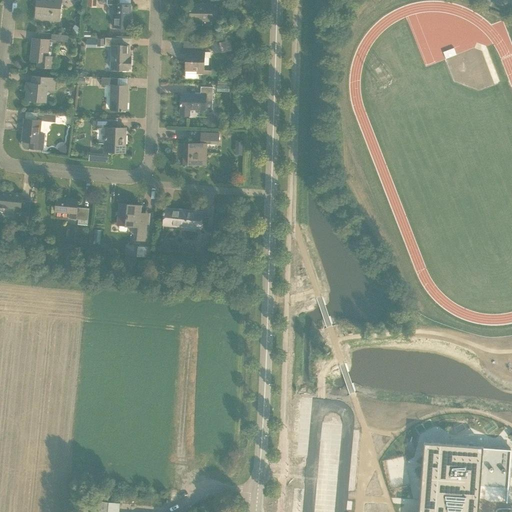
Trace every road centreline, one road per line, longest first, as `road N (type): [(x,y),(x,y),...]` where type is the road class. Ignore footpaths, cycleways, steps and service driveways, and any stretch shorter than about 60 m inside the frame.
road 1 (tertiary): [(256,511),(277,0)]
road 2 (residential): [(5,164),(123,180),(144,175),(158,0)]
